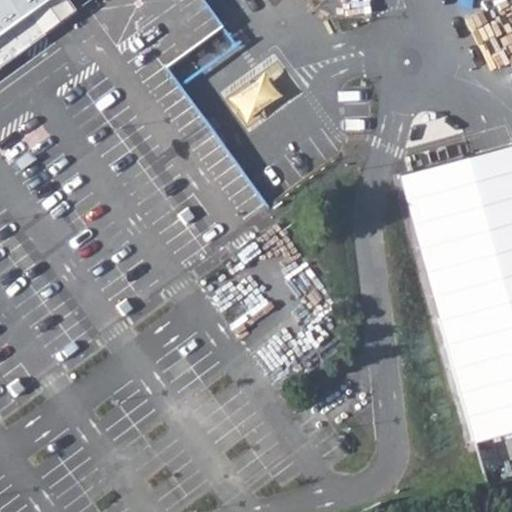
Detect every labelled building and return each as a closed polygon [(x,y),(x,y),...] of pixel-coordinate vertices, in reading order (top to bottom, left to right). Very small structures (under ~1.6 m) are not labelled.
[(0,0),(0,65),(43,34),(27,13),(43,0),(64,0),(73,12),(88,0),(0,0)] [(43,0),(27,13),(43,34),(73,12),(64,0),(43,0)] [(226,27),(235,39),(255,25),(246,12),(226,27)] [(159,64),(177,88),(238,43),(235,39),(226,27),(220,19),(159,64)] [(511,144),(495,149),(398,178),(477,441),(511,430),(511,144)] [(186,207),(176,215),(184,224),(193,217),(186,207)] [(125,299),(115,306),(122,316),(131,308),(125,299)] [(16,378),(6,386),(13,397),(24,389),(16,378)]
